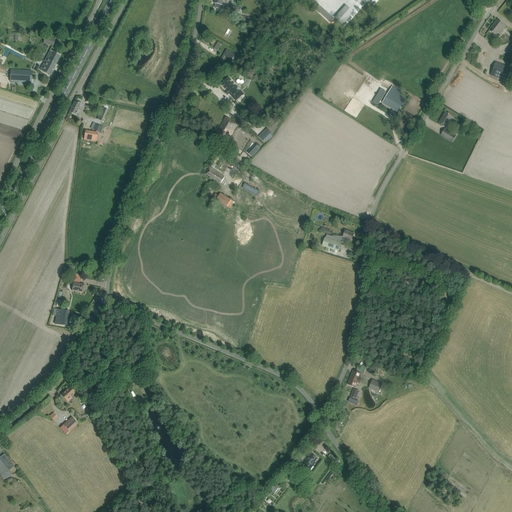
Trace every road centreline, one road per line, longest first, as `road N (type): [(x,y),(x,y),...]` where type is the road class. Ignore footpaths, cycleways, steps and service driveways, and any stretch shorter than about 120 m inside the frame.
road 1 (unclassified): [(103,297),(189,56),(201,0)]
road 2 (unclassified): [(0,240),(124,0)]
road 3 (unclassified): [(369,222),(391,171),(499,0)]
road 4 (unclassified): [(320,416),(287,376),(103,297)]
road 5 (primary): [(0,219),(114,0)]
road 6 (unclassified): [(0,194),(100,0)]
road 7 (unclassified): [(320,416),(357,329),(369,222)]
road 8 (unclassified): [(0,432),(54,392),(103,297)]
road 9 (unclassified): [(511,293),(369,222)]
